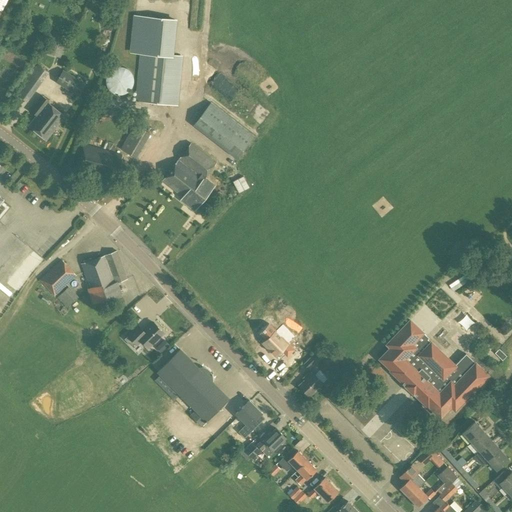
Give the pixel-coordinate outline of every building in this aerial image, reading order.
[(175,20),(135,16),(131,51),(140,52),(135,101),(178,106),(183,57),(171,56),(175,20)] [(60,57),(66,37),(58,35),(57,40),(52,38),(47,53),(60,57)] [(102,69),(105,61),(99,59),(96,66),(102,69)] [(27,102),(49,72),(37,64),(15,93),(27,102)] [(122,67),(120,66),(117,66),(115,67),(113,68),(111,69),(109,71),(108,73),(106,75),(106,77),(105,80),(105,82),(106,84),(107,87),(108,89),(110,91),(111,92),(113,93),(116,94),(118,95),(121,95),(123,94),(125,93),(127,92),(129,91),(131,89),(132,87),(133,85),(134,83),(134,80),(133,78),(133,75),(132,73),(130,71),(129,70),(127,68),(125,67),(122,67)] [(77,95),(84,82),(63,70),(55,82),(77,95)] [(47,139),(65,116),(47,102),(48,100),(42,95),(30,110),(36,115),(28,125),(47,139)] [(236,159),(254,135),(211,102),(193,125),(236,159)] [(136,158),(150,133),(134,124),(120,149),(136,158)] [(116,180),(123,154),(82,142),(75,167),(116,180)] [(194,211),(214,185),(205,178),(216,163),(192,143),(162,180),(182,197),(180,199),(194,211)] [(93,303),(121,293),(117,282),(127,278),(117,251),(81,264),(90,288),(88,289),(93,303)] [(54,295),(76,275),(61,260),(40,280),(54,295)] [(450,279),(453,282),(465,274),(462,270),(450,279)] [(470,272),(451,284),(455,290),(474,278),(470,272)] [(67,308),(78,297),(69,287),(57,298),(67,308)] [(390,347),(379,359),(391,370),(390,371),(402,383),(404,385),(413,394),(415,396),(415,395),(428,407),(429,406),(440,418),(451,407),(455,410),(488,375),(466,353),(455,365),(431,342),(430,342),(427,339),(429,338),(426,335),(410,320),(410,319),(386,344),(390,347)] [(163,332),(153,322),(144,331),(138,325),(127,335),(136,345),(141,340),(148,348),(163,332)] [(268,325),(259,334),(266,340),(263,343),(268,348),(267,349),(275,357),(282,351),(287,357),(294,350),(288,344),(285,346),(280,341),(281,340),(275,333),(276,332),(268,325)] [(164,339),(156,348),(162,354),(171,346),(164,339)] [(323,350),(319,347),(314,352),(318,355),(323,350)] [(198,367),(180,349),(157,372),(160,375),(155,380),(174,400),(179,395),(195,410),(190,415),(201,426),(229,398),(212,382),(213,380),(212,377),(212,374),(211,372),(209,370),(207,369),(205,367),(202,367),(200,366),(198,367)] [(502,360),(507,356),(503,353),(499,349),(495,353),(502,360)] [(309,369),(319,359),(313,354),(303,364),(309,369)] [(309,396),(323,383),(311,371),(304,377),(306,379),(299,386),(309,396)] [(244,438),(255,428),(250,424),(261,413),(249,401),(236,414),(246,424),(238,431),(244,438)] [(471,442),(483,431),(475,421),(462,432),(471,442)] [(274,449),(285,437),(276,428),(266,437),(257,445),(268,457),(275,450),(274,449)] [(479,451),(491,440),(483,431),(471,442),(479,451)] [(487,460),(500,449),(491,440),(479,451),(487,460)] [(252,458),(260,451),(251,442),(243,450),(252,458)] [(424,465),(430,460),(437,454),(430,446),(417,458),(424,465)] [(450,461),(453,458),(445,448),(441,452),(450,461)] [(500,449),(487,460),(496,470),(508,459),(500,449)] [(250,457),(243,450),(240,453),(247,460),(250,457)] [(297,451),(288,460),(288,461),(282,467),(286,471),(292,466),(297,470),(306,460),(297,451)] [(453,458),(450,461),(458,470),(462,467),(461,467),(467,462),(461,456),(456,461),(453,458)] [(306,460),(297,470),(301,474),(295,479),(300,485),(316,469),(306,460)] [(271,477),(280,468),(276,464),(267,473),(271,477)] [(408,497),(418,487),(424,481),(416,472),(418,470),(412,464),(403,472),(399,477),(405,483),(399,488),(408,497)] [(448,466),(437,475),(447,486),(448,487),(451,484),(451,483),(457,477),(448,466)] [(466,480),(470,476),(462,467),(458,470),(466,480)] [(508,492),(511,488),(511,472),(504,478),(500,474),(493,481),(500,489),(503,486),(508,492)] [(470,476),(466,480),(474,489),(478,486),(470,476)] [(337,491),(324,477),(314,488),(314,487),(308,493),(312,498),(318,492),(327,501),(328,500),(329,501),(334,496),(333,495),(337,491)] [(448,487),(439,495),(445,501),(457,489),(464,486),(457,477),(451,483),(451,484),(448,487)] [(293,499),(302,491),(297,486),(288,495),(293,499)] [(418,487),(408,497),(418,506),(427,497),(429,499),(435,493),(431,489),(425,494),(418,487)] [(302,491),(293,499),(298,504),(306,495),(302,491)] [(491,507),(495,504),(486,494),(482,498),(491,507)] [(477,511),(478,511),(483,507),(476,500),(463,511),(477,511)] [(358,511),(347,501),(335,511),(358,511)] [(449,505),(445,501),(440,507),(439,506),(433,511),(457,511),(450,505),(449,505)]
